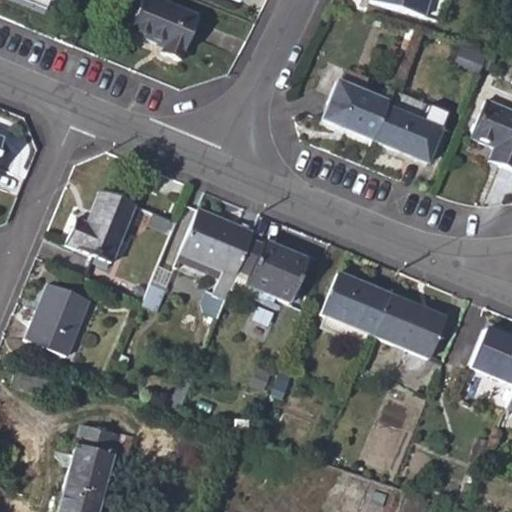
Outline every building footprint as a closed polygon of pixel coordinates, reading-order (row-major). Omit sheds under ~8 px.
[(10,0),(43,13),(48,0),(10,0)] [(159,53),(177,61),(196,16),(157,0),(142,0),(128,33),(161,48),(159,53)] [(370,0),(370,3),(423,18),(427,0),(370,0)] [(368,89),(372,80),(342,68),(338,77),(368,89)] [(320,120),(370,142),(384,107),(386,102),(335,82),(320,120)] [(511,113),(485,102),(469,138),(492,148),(498,150),(492,165),(511,172),(511,113)] [(420,122),(384,107),(370,142),(425,164),(446,114),(427,106),(420,122)] [(486,161),(492,165),(498,150),(492,148),(486,161)] [(64,246),(110,264),(133,207),(98,192),(85,224),(74,220),(64,246)] [(211,297),(223,302),(236,272),(249,241),(251,234),(196,211),(179,255),(221,273),(218,281),(211,297)] [(260,245),(249,241),(236,272),(247,276),(243,286),(286,304),(304,261),(260,243),(260,245)] [(175,263),(218,281),(221,273),(179,255),(175,263)] [(318,316),(371,338),(388,296),(335,274),(318,316)] [(24,341),(64,358),(86,302),(46,286),(24,341)] [(442,319),(388,296),(371,338),(426,360),(442,319)] [(466,368),(511,387),(511,342),(482,330),(466,368)] [(10,388),(39,395),(43,378),(14,370),(10,388)] [(511,388),(503,410),(511,413),(511,388)] [(95,511),(108,467),(122,471),(131,440),(79,426),(74,444),(58,440),(56,451),(70,456),(57,510),(63,511),(95,511)] [(401,511),(424,511),(428,500),(408,493),(401,511)]
